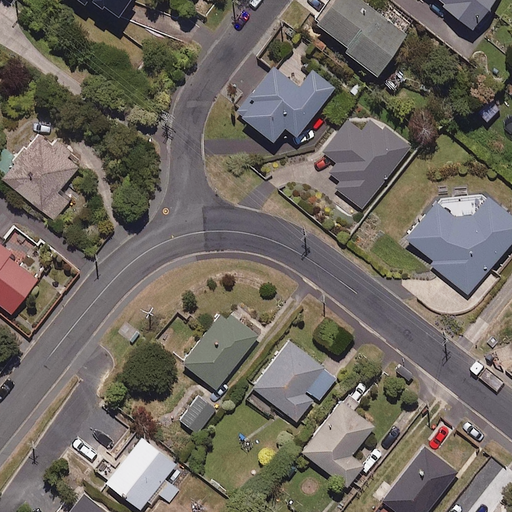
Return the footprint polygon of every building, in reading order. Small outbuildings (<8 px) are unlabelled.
[(131,0),(81,0),(87,4),(89,0),(117,20),(131,0)] [(410,35),(362,0),(334,0),(318,23),(350,48),(347,52),(379,76),(410,35)] [(497,0),(442,0),(477,27),(497,0)] [(301,88),(275,67),(239,113),(276,143),(288,128),(299,137),(338,88),(315,71),(301,88)] [(415,149),(377,115),(362,132),(350,121),(323,151),(337,163),(330,171),(341,180),(336,186),(361,209),(415,149)] [(85,162),(44,129),(4,178),(55,220),(73,198),(63,190),(85,162)] [(511,244),(511,215),(490,197),(465,225),(439,202),(408,238),(434,261),(432,264),(468,295),(511,244)] [(12,252),(0,242),(0,308),(12,318),(41,280),(9,255),(12,252)] [(261,335),(227,308),(184,364),(218,390),(261,335)] [(338,377),(291,341),(255,388),(298,421),(316,397),(320,401),(338,377)] [(276,408),(255,392),(249,401),(270,416),(276,408)] [(217,409),(200,396),(181,421),(198,434),(217,409)] [(376,427),(343,401),(302,451),(348,487),(365,466),(353,456),(376,427)] [(177,464),(143,438),(108,483),(143,510),(157,492),(169,502),(179,490),(165,479),(177,464)] [(429,511),(460,472),(426,447),(384,502),(396,511),(429,511)] [(303,466),(292,457),(279,475),(290,484),(303,466)] [(106,511),(85,494),(70,511),(106,511)]
